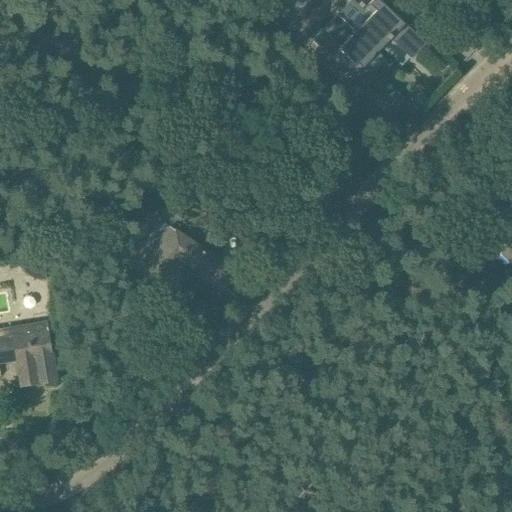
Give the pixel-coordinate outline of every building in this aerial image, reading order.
[(428,44),(382,0),(372,0),(362,11),(370,18),(357,31),(339,13),(314,40),(351,75),(361,65),(366,69),(381,53),(379,52),(392,39),(413,59),(428,44)] [(511,210),(485,240),(511,264),(511,210)] [(219,259),(170,227),(157,242),(160,244),(142,264),(161,282),(181,259),(208,276),(219,259)] [(47,278),(44,256),(21,260),(22,265),(25,270),(29,275),(36,278),(41,279),(47,278)] [(49,332),(47,321),(0,328),(0,376),(2,376),(0,365),(0,355),(18,353),(24,387),(57,382),(52,352),(53,352),(50,332),(49,332)]
